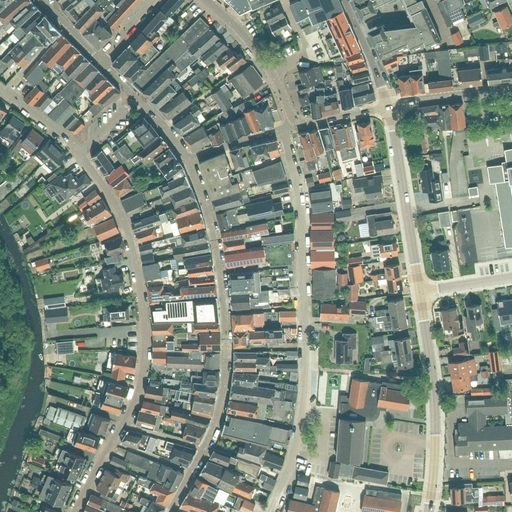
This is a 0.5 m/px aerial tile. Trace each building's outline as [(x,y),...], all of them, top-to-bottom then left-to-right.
[(31,1),(30,0),(11,0),(0,10),(0,18),(2,22),(0,23),(0,26),(1,28),(2,27),(31,1)] [(0,0),(0,10),(11,0),(0,0)] [(59,0),(64,6),(60,9),(74,24),(96,0),(59,0)] [(106,8),(113,0),(96,0),(74,24),(82,33),(95,19),(103,11),(104,11),(106,8)] [(107,21),(114,28),(140,0),(113,0),(106,8),(110,12),(113,15),(107,21)] [(183,0),(169,0),(162,8),(170,15),(183,0)] [(225,0),(238,13),(239,13),(240,13),(241,14),(242,13),(243,13),(272,0),(225,0)] [(317,21),(343,10),(338,0),(297,0),(290,4),(301,29),(303,28),(306,26),(310,25),(313,23),(317,21)] [(354,0),(362,17),(365,15),(371,12),(370,10),(392,0),(402,0),(405,5),(404,5),(404,6),(408,4),(410,9),(425,2),(423,0),(354,0)] [(461,0),(439,0),(436,1),(438,4),(442,14),(460,5),(463,4),(461,0)] [(15,29),(38,8),(31,1),(2,27),(5,30),(11,25),(15,29)] [(270,23),(285,16),(279,5),(264,13),(270,23)] [(394,51),(409,44),(411,50),(426,43),(427,47),(442,40),(426,6),(426,5),(408,13),(408,14),(409,13),(410,15),(408,15),(409,21),(383,25),(378,27),(377,25),(370,28),(368,29),(377,48),(381,58),(394,51)] [(460,5),(442,14),(448,26),(466,18),(460,5)] [(495,11),(499,20),(492,23),(494,27),(500,24),(501,27),(511,22),(511,15),(511,14),(510,15),(506,6),(495,11)] [(20,40),(44,14),(38,8),(15,29),(18,34),(16,36),(20,40)] [(185,17),(188,20),(197,12),(193,9),(185,17)] [(148,38),(154,31),(167,17),(160,10),(141,31),(148,38)] [(343,10),(317,21),(321,29),(329,26),(331,31),(348,23),(343,10)] [(110,12),(104,19),(107,21),(113,15),(110,12)] [(480,12),(466,19),(470,28),(484,21),(480,12)] [(8,53),(1,60),(10,68),(16,60),(23,67),(45,44),(46,45),(60,32),(44,14),(20,40),(8,53)] [(276,35),(291,28),(285,16),(270,23),(276,35)] [(160,55),(133,82),(142,91),(171,63),(172,64),(210,28),(209,27),(199,17),(190,26),(160,55)] [(154,31),(159,36),(174,20),(171,17),(169,19),(167,17),(154,31)] [(90,41),(103,27),(95,19),(82,33),(90,41)] [(348,23),(331,31),(333,36),(325,39),(329,47),(341,41),(354,35),(349,23),(348,23)] [(103,27),(90,41),(98,48),(111,34),(103,27)] [(171,63),(142,91),(143,92),(150,99),(158,92),(173,79),(175,77),(176,76),(184,69),(186,67),(208,47),(219,37),(210,28),(172,64),(171,63)] [(456,44),(463,41),(458,30),(451,33),(456,44)] [(152,43),(159,36),(154,31),(148,38),(141,31),(130,43),(141,54),(145,50),(147,48),(152,43)] [(35,85),(42,76),(50,69),(57,61),(72,45),(62,34),(48,50),(32,68),(25,77),(35,85)] [(341,41),(329,47),(332,54),(340,51),(343,56),(360,48),(354,35),(341,41)] [(216,43),(200,57),(207,65),(227,47),(222,41),(218,45),(216,43)] [(141,54),(130,43),(113,62),(113,65),(122,73),(131,64),(141,54)] [(145,50),(141,54),(131,64),(122,73),(132,82),(146,68),(144,66),(152,57),(159,50),(152,43),(147,48),(145,50)] [(478,59),(485,59),(488,58),(486,44),(476,46),(478,59)] [(72,45),(57,61),(61,65),(65,69),(67,67),(80,52),(72,45)] [(232,72),(246,61),(240,53),(237,55),(235,52),(233,54),(229,48),(215,59),(223,70),(228,66),(232,72)] [(453,89),(448,50),(436,51),(437,57),(440,81),(428,83),(429,92),(453,89)] [(350,65),(365,61),(361,51),(346,56),(348,59),(350,65)] [(388,73),(398,68),(396,56),(394,51),(381,58),(388,73)] [(67,67),(65,69),(59,75),(57,78),(65,86),(73,77),(89,61),(80,52),(67,67)] [(64,98),(71,104),(85,88),(84,87),(99,71),(89,61),(73,77),(65,86),(58,92),(64,98)] [(353,74),(368,70),(365,61),(350,65),(353,74)] [(235,88),(256,74),(249,65),(229,79),(235,88)] [(320,73),(318,67),(312,67),(298,72),(302,83),(297,85),(300,94),(313,89),(312,85),(318,83),(323,81),(320,73)] [(460,86),(481,83),(479,67),(458,70),(460,86)] [(509,67),(498,68),(500,83),(511,82),(509,67)] [(196,75),(201,81),(209,74),(204,68),(196,75)] [(410,76),(412,94),(424,93),(421,68),(409,69),(410,74),(410,76)] [(500,83),(498,68),(486,69),(487,84),(500,83)] [(184,69),(176,76),(179,78),(186,72),(184,69)] [(368,70),(353,74),(350,75),(353,84),(362,82),(371,79),(370,77),(368,70)] [(92,94),(107,79),(100,72),(90,82),(89,85),(86,87),(92,94)] [(256,74),(235,88),(241,97),(246,93),(247,94),(262,83),(256,74)] [(410,76),(410,74),(398,76),(398,78),(399,85),(400,92),(400,96),(412,94),(410,76)] [(107,79),(92,94),(89,96),(96,102),(114,86),(107,79)] [(158,92),(150,99),(150,100),(158,107),(160,105),(165,101),(175,92),(176,91),(181,87),(173,79),(158,92)] [(351,87),(351,86),(344,88),(343,83),(342,79),(337,80),(338,84),(341,100),(343,109),(353,106),(351,91),(351,87)] [(40,81),(24,98),(32,104),(34,102),(43,92),(44,93),(44,92),(48,87),(40,81)] [(160,105),(158,107),(159,108),(169,119),(192,102),(190,99),(185,92),(184,91),(190,85),(187,82),(181,87),(176,91),(175,92),(165,101),(160,105)] [(322,115),(321,102),(324,101),(323,94),(323,88),(325,88),(325,86),(325,82),(322,83),(322,88),(317,88),(317,94),(316,94),(316,102),(310,103),(306,94),(298,97),(302,107),(310,104),(312,117),(322,115)] [(369,92),(367,82),(351,86),(351,87),(351,91),(353,106),(356,106),(374,101),(375,99),(373,91),(369,92)] [(114,86),(96,102),(91,108),(89,109),(95,116),(119,92),(114,86)] [(220,88),(211,94),(222,111),(231,105),(228,99),(225,96),(223,93),(220,88)] [(42,111),(53,99),(44,92),(44,93),(43,92),(34,102),(32,104),(42,111)] [(322,115),(323,115),(339,111),(336,92),(323,94),(324,101),(321,102),(322,115)] [(265,102),(257,108),(254,109),(262,129),(273,125),(271,116),(273,116),(272,111),(277,109),(271,93),(263,99),(265,102)] [(62,124),(72,113),(76,109),(71,104),(64,98),(48,115),(62,124)] [(47,114),(57,103),(53,99),(42,111),(47,114)] [(243,112),(251,131),(252,133),(262,129),(254,109),(246,111),(243,102),(232,108),(236,114),(238,114),(243,112)] [(451,127),(452,131),(465,130),(463,102),(448,104),(450,127),(451,127)] [(182,135),(201,124),(195,116),(201,112),(195,104),(172,122),(182,135)] [(439,114),(438,105),(438,104),(420,107),(421,115),(439,114)] [(440,128),(450,127),(448,104),(438,105),(439,114),(440,128)] [(236,119),(242,135),(251,131),(243,112),(238,114),(239,118),(236,119)] [(72,113),(62,124),(67,128),(77,118),(72,113)] [(439,114),(421,115),(423,129),(440,128),(439,114)] [(0,133),(11,141),(24,124),(13,115),(0,132),(0,133)] [(228,121),(234,138),(242,135),(236,119),(235,119),(234,115),(229,117),(231,120),(228,121)] [(115,142),(119,147),(128,159),(159,134),(150,122),(149,123),(143,116),(130,127),(132,129),(125,134),(115,142)] [(234,138),(228,121),(226,122),(224,118),(224,117),(220,118),(221,119),(222,124),(219,125),(225,141),(234,138)] [(78,132),(85,125),(79,119),(69,129),(73,134),(78,132)] [(357,131),(359,138),(360,145),(374,142),(370,121),(357,123),(359,130),(357,131)] [(354,157),(352,149),(354,149),(353,143),(355,143),(350,122),(340,124),(348,158),(354,157)] [(206,132),(205,130),(202,124),(183,136),(188,144),(206,132)] [(339,149),(342,160),(348,158),(340,124),(329,126),(336,149),(339,149)] [(205,130),(206,132),(210,140),(212,146),(224,142),(217,128),(215,125),(205,130)] [(318,129),(327,156),(329,160),(333,159),(330,147),(333,146),(327,127),(318,129)] [(19,137),(11,148),(17,153),(22,147),(30,153),(43,138),(32,129),(22,140),(19,137)] [(308,131),(315,150),(323,148),(317,129),(308,131)] [(302,147),(310,145),(313,156),(317,155),(316,152),(315,150),(308,131),(298,134),(302,147)] [(210,140),(206,132),(188,144),(192,151),(194,150),(195,152),(202,149),(201,146),(210,140)] [(454,134),(452,144),(460,145),(462,135),(454,134)] [(144,162),(167,144),(160,135),(130,159),(133,163),(140,158),(144,162)] [(420,152),(426,152),(424,138),(418,139),(420,152)] [(43,163),(58,147),(49,139),(34,155),(43,163)] [(264,141),(270,156),(279,152),(276,139),(264,141)] [(270,156),(264,141),(250,144),(255,162),(261,160),(270,156)] [(235,169),(243,166),(243,167),(255,162),(250,144),(229,151),(235,169)] [(310,145),(302,147),(305,156),(309,170),(316,168),(313,156),(310,145)] [(58,147),(43,163),(51,171),(66,155),(58,147)] [(119,147),(112,152),(121,164),(128,159),(119,147)] [(167,177),(182,166),(169,147),(154,158),(158,163),(167,177)] [(511,147),(504,149),(506,163),(487,166),(489,183),(495,182),(505,247),(511,246),(511,147)] [(104,175),(115,168),(102,150),(91,157),(104,175)] [(252,187),(284,176),(279,156),(250,167),(251,169),(232,175),(225,152),(198,163),(211,199),(244,189),(244,190),(245,190),(245,187),(252,185),(252,187)] [(426,162),(418,164),(419,170),(421,183),(419,184),(420,189),(422,189),(422,191),(427,190),(429,201),(442,199),(438,179),(433,180),(431,168),(427,168),(426,162)] [(363,167),(364,174),(375,172),(373,164),(363,167)] [(121,165),(104,177),(112,187),(128,174),(121,165)] [(125,211),(146,202),(158,198),(190,184),(183,168),(172,175),(174,179),(158,185),(142,191),(141,190),(120,200),(125,211)] [(322,173),(324,181),(331,179),(329,172),(322,173)] [(54,173),(47,179),(49,182),(57,177),(54,173)] [(57,177),(49,182),(58,194),(54,196),(59,202),(65,198),(72,193),(74,195),(91,183),(85,174),(75,181),(70,173),(63,178),(60,174),(57,177)] [(367,197),(383,195),(380,175),(354,179),(355,192),(366,190),(367,197)] [(125,178),(112,187),(119,198),(132,188),(125,178)] [(272,192),(288,187),(285,178),(269,182),(272,192)] [(175,206),(195,198),(190,186),(160,198),(162,203),(171,199),(175,206)] [(468,188),(469,195),(478,194),(477,186),(468,188)] [(309,190),(312,211),(332,209),(329,187),(309,190)] [(256,188),(247,189),(248,197),(257,195),(256,188)] [(84,197),(90,204),(101,197),(95,189),(84,197)] [(244,189),(211,199),(214,209),(248,199),(245,190),(244,190),(244,189)] [(111,214),(102,199),(82,210),(90,224),(102,217),(103,219),(111,214)] [(171,219),(184,214),(199,209),(196,199),(131,223),(134,232),(153,225),(171,219)] [(269,200),(245,206),(249,222),(273,216),(284,213),(281,201),(270,204),(269,200)] [(235,225),(239,224),(235,208),(215,213),(219,228),(234,224),(235,225)] [(350,208),(335,211),(336,222),(351,219),(350,208)] [(199,209),(184,214),(171,219),(172,222),(177,221),(181,234),(205,228),(199,209)] [(438,212),(440,227),(451,225),(449,211),(438,212)] [(377,235),(378,233),(394,231),(392,218),(391,212),(376,214),(376,213),(366,215),(368,222),(369,222),(369,227),(368,229),(369,235),(371,236),(377,235)] [(332,227),(332,213),(311,213),(312,227),(332,227)] [(94,226),(100,239),(118,231),(113,218),(94,226)] [(247,225),(250,235),(260,233),(271,231),(269,220),(247,225)] [(463,223),(452,224),(457,265),(469,264),(466,240),(465,240),(463,223)] [(157,236),(153,225),(134,232),(136,237),(137,242),(157,236)] [(222,240),(250,235),(247,225),(241,226),(231,228),(220,230),(222,240)] [(260,233),(250,235),(222,240),(223,249),(245,246),(244,239),(246,239),(246,240),(261,238),(262,246),(293,241),(293,227),(271,231),(260,233)] [(183,245),(208,239),(205,228),(181,234),(181,235),(169,237),(163,239),(164,243),(182,239),(183,245)] [(311,232),(311,248),(333,247),(333,231),(311,232)] [(108,255),(117,253),(124,251),(120,237),(104,241),(108,255)] [(208,239),(183,245),(183,249),(173,251),(174,258),(184,257),(211,252),(208,239)] [(443,270),(450,268),(445,239),(438,241),(439,250),(432,251),(432,253),(431,253),(431,258),(433,258),(435,268),(442,267),(443,270)] [(382,256),(398,253),(396,240),(380,243),(371,245),(373,257),(382,256)] [(294,261),(293,241),(262,246),(224,252),(226,267),(268,260),(269,265),(294,261)] [(140,254),(152,252),(150,242),(138,245),(140,254)] [(333,266),(334,266),(333,251),(311,251),(311,267),(333,266)] [(152,252),(140,254),(142,265),(154,262),(152,252)] [(117,253),(108,255),(104,256),(106,263),(119,259),(117,253)] [(184,257),(174,258),(171,259),(172,263),(175,263),(176,268),(179,268),(185,267),(212,263),(211,253),(184,257)] [(47,257),(34,261),(37,271),(50,267),(47,257)] [(154,262),(142,265),(145,279),(168,275),(169,280),(174,279),(172,268),(167,269),(160,270),(158,261),(154,262)] [(382,262),(361,266),(362,272),(383,268),(382,262)] [(188,276),(214,273),(212,263),(185,267),(179,268),(179,272),(188,271),(188,276)] [(378,274),(379,279),(387,278),(401,275),(399,263),(385,265),(386,272),(378,274)] [(105,277),(101,277),(101,278),(103,289),(107,288),(108,292),(119,290),(118,286),(125,285),(123,274),(118,274),(116,273),(114,265),(103,267),(105,277)] [(347,267),(348,275),(359,273),(358,265),(347,267)] [(288,276),(288,267),(271,268),(271,277),(276,277),(276,279),(279,279),(281,279),(281,276),(288,276)] [(230,292),(260,290),(259,269),(227,272),(230,292)] [(313,298),(318,298),(336,297),(335,269),(312,269),(313,298)] [(189,286),(215,284),(214,275),(189,278),(189,286)] [(387,278),(379,279),(373,280),(374,285),(387,283),(389,290),(403,288),(401,275),(387,278)] [(346,300),(357,301),(357,282),(347,284),(347,297),(346,300)] [(174,300),(174,298),(216,294),(215,284),(189,286),(180,287),(180,293),(174,293),(171,290),(163,291),(162,285),(146,286),(149,305),(162,304),(162,301),(174,300)] [(268,290),(260,290),(230,292),(231,309),(269,306),(268,290)] [(37,300),(39,311),(63,307),(61,296),(37,300)] [(152,323),(166,322),(180,322),(183,322),(191,321),(194,321),(219,321),(217,296),(194,298),(174,300),(162,301),(162,304),(149,305),(151,323),(152,323)] [(376,316),(405,312),(403,298),(388,300),(390,308),(375,310),(376,316)] [(507,299),(496,301),(497,308),(492,309),(495,330),(501,329),(500,324),(511,323),(507,299)] [(348,318),(348,313),(349,300),(345,300),(345,304),(320,303),(320,317),(348,318)] [(365,301),(349,300),(348,305),(348,309),(348,313),(365,314),(365,301)] [(111,320),(129,318),(128,304),(103,306),(104,320),(100,320),(101,328),(112,327),(111,320)] [(474,322),(482,320),(479,304),(467,306),(468,315),(465,316),(467,330),(476,329),(474,322)] [(459,320),(458,313),(457,313),(456,307),(441,310),(444,327),(452,326),(453,334),(464,332),(462,319),(459,320)] [(279,322),(296,321),(295,311),(278,312),(279,322)] [(405,312),(376,316),(377,319),(383,318),(384,329),(393,328),(407,325),(405,312)] [(255,331),(263,330),(262,325),(264,325),(263,313),(232,314),(233,330),(249,330),(249,329),(255,329),(255,331)] [(192,332),(199,332),(219,331),(219,321),(194,321),(191,321),(192,327),(192,332)] [(166,322),(152,323),(152,333),(166,333),(173,333),(172,322),(166,322)] [(270,344),(278,343),(278,340),(281,340),(284,340),(283,333),(282,333),(281,329),(281,324),(274,324),(274,329),(264,330),(265,341),(270,340),(270,344)] [(249,342),(249,331),(249,330),(233,330),(233,346),(249,345),(249,342)] [(249,331),(249,342),(265,341),(264,330),(263,330),(255,331),(249,331)] [(219,331),(199,332),(200,343),(182,343),(182,344),(182,351),(192,351),(205,350),(205,349),(220,348),(219,331)] [(166,333),(152,333),(153,341),(153,350),(166,350),(166,341),(166,333)] [(355,347),(356,334),(343,334),(343,340),(336,340),(336,361),(352,361),(352,347),(355,347)] [(373,356),(374,356),(382,355),(381,350),(382,350),(381,344),(384,344),(383,335),(370,337),(373,356)] [(391,347),(392,353),(411,350),(409,337),(394,339),(395,347),(391,347)] [(57,341),(57,353),(73,353),(73,341),(57,341)] [(452,347),(453,357),(469,354),(467,341),(458,342),(459,347),(452,347)] [(151,361),(165,363),(166,350),(153,350),(151,361)] [(403,366),(413,364),(411,350),(392,353),(389,353),(388,354),(389,360),(392,359),(394,370),(395,371),(402,370),(403,368),(403,366)] [(488,352),(490,371),(501,369),(501,365),(499,350),(488,352)] [(166,367),(205,368),(214,368),(214,365),(219,365),(220,351),(191,351),(191,356),(167,356),(166,367)] [(234,359),(256,360),(256,357),(263,357),(263,351),(234,351),(234,359)] [(134,372),(135,366),(137,356),(115,352),(112,368),(113,368),(111,376),(123,378),(125,370),(134,372)] [(263,367),(263,371),(269,371),(269,357),(263,357),(256,357),(256,360),(234,359),(233,370),(255,370),(255,367),(263,367)] [(476,373),(474,358),(450,362),(452,376),(469,374),(476,373)] [(164,371),(164,367),(165,363),(151,361),(150,369),(164,371)] [(99,375),(108,374),(107,365),(106,365),(106,367),(98,367),(99,375)] [(194,381),(218,384),(219,372),(204,371),(203,376),(192,376),(191,381),(194,381)] [(232,381),(287,389),(288,383),(278,382),(278,383),(269,382),(270,381),(258,379),(258,373),(243,371),(243,372),(233,371),(232,381)] [(469,374),(452,376),(454,389),(470,386),(470,380),(477,379),(476,373),(469,374)] [(332,374),(331,388),(347,389),(348,376),(332,374)] [(162,378),(149,377),(147,384),(160,387),(162,378)] [(99,378),(95,390),(102,393),(102,392),(106,380),(99,378)] [(339,394),(338,408),(341,408),(341,409),(340,413),(340,415),(365,417),(371,418),(375,416),(376,415),(377,412),(377,408),(385,410),(386,405),(407,408),(410,391),(409,391),(410,385),(382,381),(382,383),(353,378),(350,397),(346,396),(346,395),(345,395),(339,394)] [(511,378),(504,379),(504,393),(506,393),(506,397),(466,399),(467,415),(468,415),(469,423),(458,423),(458,434),(454,434),(455,454),(468,454),(468,449),(511,447),(511,378)] [(123,399),(124,399),(128,387),(127,387),(106,380),(102,392),(102,393),(123,399)] [(181,386),(180,390),(215,396),(218,384),(194,381),(193,388),(181,386)] [(273,397),(285,399),(292,400),(292,401),(296,401),(297,391),(287,390),(287,389),(232,381),(230,396),(259,400),(273,402),(273,397)] [(162,395),(163,387),(160,387),(147,384),(144,395),(155,396),(154,401),(164,403),(166,395),(162,395)] [(176,389),(175,394),(174,399),(177,399),(193,402),(213,406),(215,396),(180,390),(176,389)] [(120,412),(124,399),(123,399),(102,393),(98,404),(98,405),(120,412)] [(229,399),(227,410),(255,416),(264,417),(282,421),(292,424),(294,413),(295,409),(294,407),(293,406),(291,405),(292,401),(292,400),(285,399),(273,397),(273,402),(259,400),(258,404),(229,399)] [(213,406),(193,402),(177,399),(187,401),(185,410),(191,411),(211,416),(213,406)] [(140,409),(156,413),(164,415),(166,405),(160,404),(142,400),(140,409)] [(52,417),(55,408),(48,406),(45,416),(52,417)] [(81,431),(87,416),(58,406),(52,421),(76,430),(77,429),(81,431)] [(185,410),(178,408),(173,407),(170,417),(187,422),(206,427),(211,416),(191,411),(185,410)] [(156,413),(140,409),(138,409),(131,422),(132,424),(150,429),(156,413)] [(255,416),(227,410),(225,418),(225,419),(289,435),(292,424),(282,421),(264,417),(255,416)] [(105,433),(110,420),(91,413),(86,426),(105,433)] [(331,461),(328,475),(338,477),(338,474),(386,484),(388,472),(359,466),(360,460),(362,460),(363,444),(364,427),(365,419),(365,417),(340,415),(340,417),(337,458),(338,458),(337,463),(331,461)] [(270,446),(271,440),(287,444),(289,435),(225,419),(221,434),(246,440),(245,441),(266,446),(266,445),(270,446)] [(206,427),(187,422),(182,438),(197,442),(199,442),(206,427)] [(100,438),(81,431),(77,429),(76,430),(72,442),(95,451),(100,438)] [(147,444),(144,443),(147,435),(127,429),(121,441),(144,451),(147,444)] [(60,436),(46,430),(44,435),(58,441),(60,436)] [(150,436),(148,443),(154,445),(156,438),(150,436)] [(172,451),(169,459),(187,466),(196,449),(167,440),(164,448),(172,451)] [(264,452),(266,446),(245,441),(243,448),(239,447),(236,454),(273,467),(272,471),(279,473),(284,458),(264,452)] [(254,476),(258,465),(231,455),(214,449),(210,458),(227,465),(230,459),(235,461),(236,460),(238,461),(235,468),(254,476)] [(63,460),(80,468),(85,458),(67,450),(63,460)] [(146,478),(175,488),(183,472),(143,456),(127,450),(124,461),(127,462),(140,466),(149,470),(146,478)] [(32,462),(42,466),(45,459),(35,455),(32,462)] [(124,468),(127,462),(124,461),(112,455),(109,462),(124,468)] [(80,468),(63,460),(59,471),(76,478),(80,468)] [(231,489),(236,479),(239,474),(224,467),(206,461),(198,474),(231,489)] [(100,478),(117,486),(120,481),(125,483),(129,474),(118,469),(116,474),(105,468),(100,478)] [(259,479),(264,481),(266,482),(274,486),(276,480),(261,473),(259,479)] [(308,486),(310,476),(298,474),(296,484),(308,486)] [(44,485),(66,495),(71,485),(48,475),(44,485)] [(174,490),(146,478),(139,475),(136,482),(142,484),(151,488),(150,490),(158,494),(156,499),(166,504),(174,490)] [(117,486),(100,478),(96,487),(102,490),(100,495),(114,501),(118,493),(114,491),(117,486)] [(188,492),(213,501),(218,488),(196,478),(188,492)] [(236,479),(231,489),(250,498),(254,487),(236,479)] [(262,488),(271,491),(273,486),(263,483),(262,488)] [(464,502),(464,501),(478,501),(478,488),(471,488),(471,483),(463,484),(463,487),(451,487),(451,502),(460,502),(464,502)] [(40,495),(45,497),(62,505),(66,495),(44,485),(40,495)] [(399,511),(401,500),(402,494),(366,488),(365,494),(361,511),(334,511),(339,492),(316,486),(311,505),(290,500),(287,511),(399,511)] [(306,499),(308,488),(296,486),(293,496),(306,499)] [(118,511),(119,511),(121,506),(91,493),(86,503),(109,511),(108,511),(118,511)] [(208,508),(215,511),(218,503),(187,493),(183,500),(196,504),(198,502),(201,503),(209,506),(208,508)] [(145,511),(161,511),(165,506),(141,496),(138,502),(148,506),(145,511)] [(250,511),(254,504),(243,499),(238,496),(233,506),(244,511),(250,511)] [(482,497),(482,505),(504,504),(503,496),(482,497)] [(194,511),(198,511),(201,503),(198,502),(196,504),(183,500),(178,507),(194,511)] [(83,511),(108,511),(109,511),(86,503),(82,511),(83,511)] [(201,503),(198,511),(214,511),(215,511),(208,508),(209,506),(201,503)]
